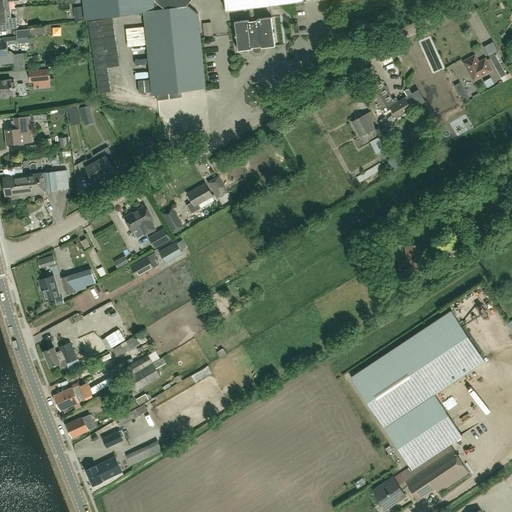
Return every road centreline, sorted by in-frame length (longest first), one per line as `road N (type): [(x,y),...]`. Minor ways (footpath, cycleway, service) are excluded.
road 1 (unclassified): [(0,254),(52,236),(467,0)]
road 2 (secondary): [(83,511),(0,279)]
